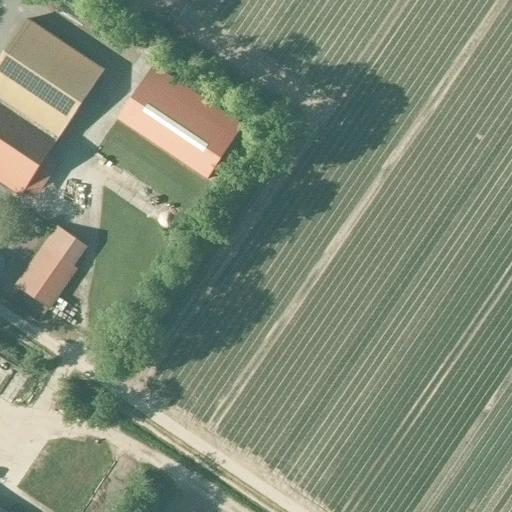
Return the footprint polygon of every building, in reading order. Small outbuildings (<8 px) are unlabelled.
[(0,182),(21,196),(56,143),(57,143),(96,85),(19,34),(28,21),(27,20),(0,60),(0,182)] [(235,139),(145,79),(118,120),(208,180),(235,139)] [(47,163),(31,186),(41,193),(58,170),(47,163)] [(44,247),(16,287),(49,310),(77,269),(44,247)] [(70,433),(51,435),(52,446),(71,444),(70,433)]
